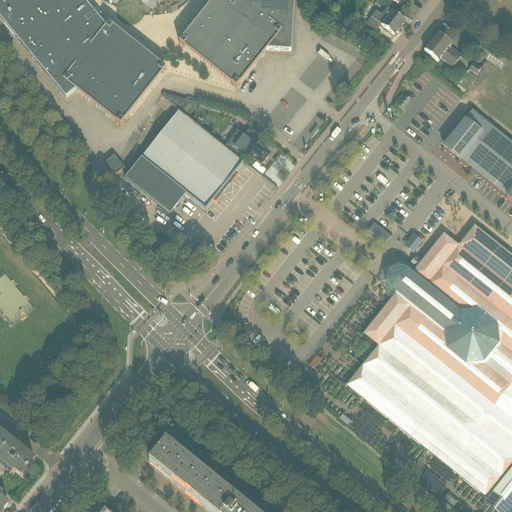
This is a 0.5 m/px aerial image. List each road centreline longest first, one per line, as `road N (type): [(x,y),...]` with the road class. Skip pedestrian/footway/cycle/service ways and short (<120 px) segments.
road 1 (unclassified): [(183,327),(415,40)]
road 2 (secondary): [(396,511),(307,444),(183,327)]
road 3 (secondary): [(183,327),(0,131)]
road 4 (secondary): [(165,351),(254,435),(354,511)]
road 5 (secondary): [(0,167),(165,351)]
road 6 (tertiary): [(85,452),(165,351)]
